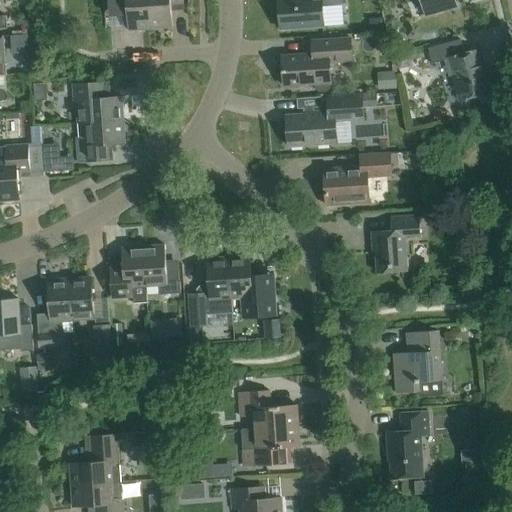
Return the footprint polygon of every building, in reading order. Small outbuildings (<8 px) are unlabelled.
[(108,0),(109,9),(127,8),(128,30),(150,28),(148,0),(108,0)] [(148,0),(150,28),(172,27),(171,5),(183,4),(183,0),(148,0)] [(343,3),(342,0),(278,0),(281,29),(324,26),(322,5),(343,3)] [(421,0),(426,14),(456,6),(454,0),(421,0)] [(23,33),(38,31),(36,19),(21,21),(23,33)] [(284,86),(315,84),(315,88),(319,92),(327,91),(331,87),(330,83),(331,83),(330,62),(352,61),(351,38),(312,40),(313,53),(282,56),(284,86)] [(465,53),(461,39),(428,48),(432,64),(446,60),(450,76),(453,75),(460,101),(491,92),(479,49),(465,53)] [(410,66),(406,52),(394,55),(398,69),(410,66)] [(84,122),(123,119),(122,96),(110,96),(109,81),(99,82),(73,83),(74,108),(83,108),(84,122)] [(32,83),(33,98),(45,97),(44,83),(32,83)] [(332,143),(331,121),(364,119),(363,108),(378,107),(377,93),(327,96),(328,110),(312,111),(313,114),(286,115),(288,146),(332,143)] [(113,153),(112,144),(125,143),(123,119),(84,122),(85,137),(77,137),(78,162),(111,160),(111,156),(113,153)] [(5,146),(6,159),(0,159),(0,201),(20,200),(18,173),(30,172),(28,144),(5,146)] [(44,152),(45,171),(70,170),(70,160),(61,161),(60,157),(52,157),(52,151),(44,152)] [(392,176),(390,152),(360,154),(361,166),(324,169),(326,205),(369,202),(368,177),(392,176)] [(405,237),(421,236),(419,215),(393,217),(393,230),(372,232),(373,246),(375,246),(377,272),(407,271),(405,237)] [(143,246),(146,285),(159,284),(159,294),(180,292),(180,282),(167,283),(165,245),(143,246)] [(146,285),(143,246),(122,248),(125,286),(113,286),(113,297),(134,296),(133,286),(146,285)] [(229,258),(231,298),(242,297),(243,305),(258,304),(258,316),(274,314),(273,289),(257,290),(257,292),(252,293),(250,257),(229,258)] [(197,289),(197,294),(189,294),(191,326),(203,325),(207,325),(207,314),(233,312),(231,298),(229,258),(207,260),(209,285),(200,286),(197,289)] [(70,279),(72,319),(94,318),(91,278),(70,279)] [(72,319),(70,279),(48,281),(50,313),(37,314),(40,348),(64,346),(63,320),(72,319)] [(0,299),(0,349),(21,349),(21,351),(34,350),(32,324),(20,325),(18,298),(0,299)] [(150,320),(152,337),(168,336),(166,319),(150,320)] [(264,320),(265,339),(281,337),(280,319),(264,320)] [(122,323),(112,324),(113,347),(123,346),(122,323)] [(113,361),(110,324),(93,325),(96,362),(113,361)] [(204,343),(203,325),(191,326),(192,344),(204,343)] [(420,382),(442,380),(438,330),(407,332),(408,352),(394,353),(397,393),(421,392),(420,382)] [(38,370),(54,369),(54,352),(37,353),(38,370)] [(20,367),(22,392),(39,390),(37,366),(20,367)] [(253,428),(298,425),(297,404),(270,406),(269,390),(239,392),(241,417),(252,416),(253,428)] [(429,435),(427,412),(401,413),(402,431),(388,432),(389,452),(391,452),(392,478),(423,476),(420,435),(429,435)] [(298,425),(253,428),(254,439),(243,440),(244,466),(274,464),(273,448),(300,446),(298,425)] [(131,432),(132,447),(160,445),(159,431),(131,432)] [(72,485),(112,482),(111,466),(120,465),(118,433),(91,435),(92,449),(92,461),(70,463),(72,485)] [(199,461),(200,478),(214,478),(213,460),(199,461)] [(218,494),(217,477),(203,479),(204,495),(218,494)] [(112,482),(72,485),(73,507),(95,505),(95,511),(122,511),(122,498),(113,498),(112,482)] [(240,511),(282,511),(282,497),(266,498),(265,486),(231,489),(232,509),(240,508),(240,511)]
